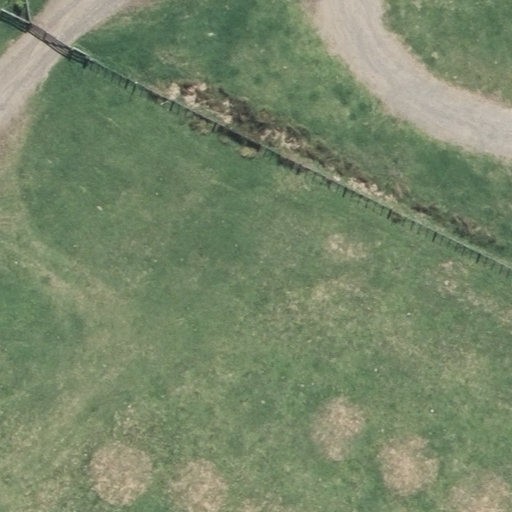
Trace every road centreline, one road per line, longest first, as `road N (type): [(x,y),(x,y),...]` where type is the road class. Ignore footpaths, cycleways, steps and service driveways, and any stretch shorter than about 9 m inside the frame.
road 1 (track): [(511,110),(449,83),(405,47),(372,0)]
road 2 (track): [(92,0),(55,33),(0,105)]
